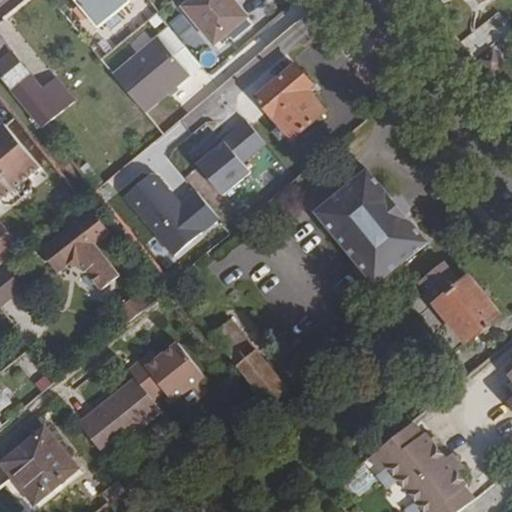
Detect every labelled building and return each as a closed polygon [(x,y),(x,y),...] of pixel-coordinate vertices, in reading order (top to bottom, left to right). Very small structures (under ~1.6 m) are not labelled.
[(99,28),(132,2),(129,0),(75,0),(82,7),(76,11),(84,20),(89,16),(99,28)] [(227,34),(247,17),(232,0),(194,0),(185,8),(215,44),(227,34)] [(265,51),(275,64),(320,25),(310,13),(265,51)] [(511,31),(511,30),(500,15),(460,46),(474,63),(511,31)] [(247,17),(227,34),(234,42),(254,25),(247,17)] [(145,114),(201,66),(169,29),(113,76),(145,114)] [(56,79),(43,90),(0,37),(0,74),(43,128),(75,102),(56,79)] [(511,44),(508,40),(494,52),(503,64),(511,56),(511,44)] [(483,61),(493,73),(503,64),(494,52),(483,61)] [(293,140),(325,112),(308,90),(314,85),(297,66),(259,98),(293,140)] [(267,146),(247,122),(223,142),(225,144),(199,166),(225,197),(252,174),(244,165),(267,146)] [(0,203),(41,169),(5,126),(0,130),(0,203)] [(429,244),(370,172),(319,213),(378,286),(429,244)] [(152,176),(125,199),(175,258),(220,220),(198,194),(183,207),(157,177),(152,176)] [(58,274),(69,266),(82,270),(85,274),(87,272),(102,291),(120,276),(94,245),(109,233),(91,211),(41,252),(58,274)] [(0,224),(0,266),(21,250),(0,224)] [(468,344),(502,316),(470,277),(462,283),(445,262),(419,284),(468,344)] [(0,306),(22,288),(6,268),(0,273),(0,306)] [(118,310),(129,323),(151,305),(140,292),(118,310)] [(270,406),(289,390),(257,350),(256,350),(232,320),(212,336),(270,406)] [(173,403),(205,378),(178,343),(159,359),(148,367),(142,361),(130,371),(136,378),(154,401),(165,392),(173,403)] [(153,353),(142,361),(148,367),(159,359),(153,353)] [(80,424),(106,457),(162,411),(154,401),(136,378),(80,424)] [(412,423),(370,458),(381,471),(387,467),(424,511),(461,511),(475,500),(465,487),(467,486),(425,434),(422,436),(412,423)] [(38,502),(80,469),(46,429),(3,464),(13,477),(16,475),(38,502)] [(103,496),(109,502),(125,490),(119,482),(103,496)]
